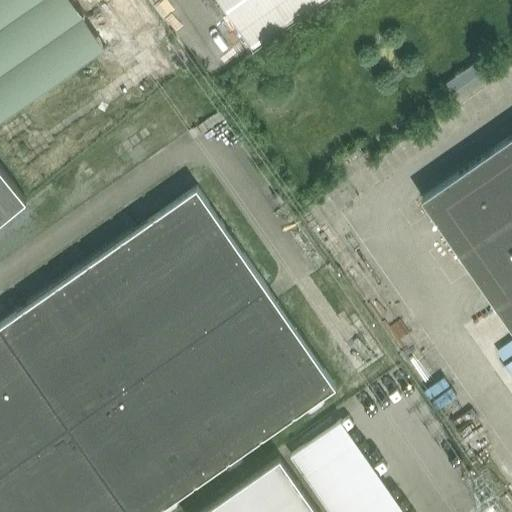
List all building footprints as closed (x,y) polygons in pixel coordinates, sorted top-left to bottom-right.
[(0,0),(0,119),(134,28),(114,0),(0,0)] [(221,0),(254,46),(320,0),(221,0)] [(511,133),(423,196),(511,324),(511,133)] [(0,219),(28,197),(0,162),(0,219)] [(0,511),(152,511),(337,383),(198,184),(0,322),(0,511)] [(320,511),(281,455),(200,511),(320,511)]
